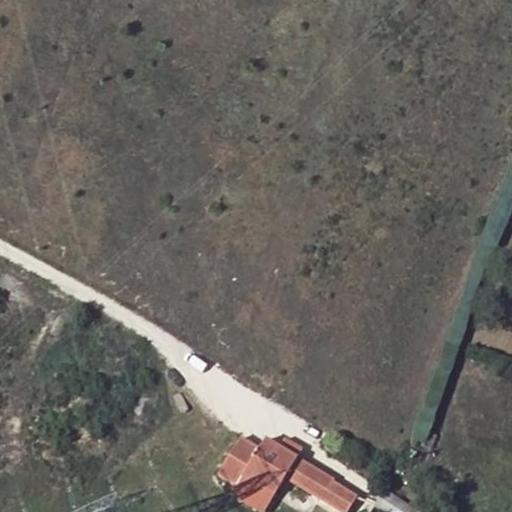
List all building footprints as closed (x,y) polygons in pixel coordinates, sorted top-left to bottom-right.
[(423,431),(418,445),(431,451),(435,436),(423,431)] [(321,503),(333,483),(335,481),(298,458),(265,439),(259,450),(240,439),(217,477),(236,489),(241,479),(274,498),(284,480),(321,503)] [(265,511),(274,498),(241,479),(236,489),(231,497),(255,511),(265,511)] [(333,483),(321,503),(336,511),(348,511),(357,498),(333,483)] [(415,511),(384,492),(375,507),(382,511),(415,511)] [(446,500),(441,509),(444,511),(447,511),(452,504),(446,500)]
